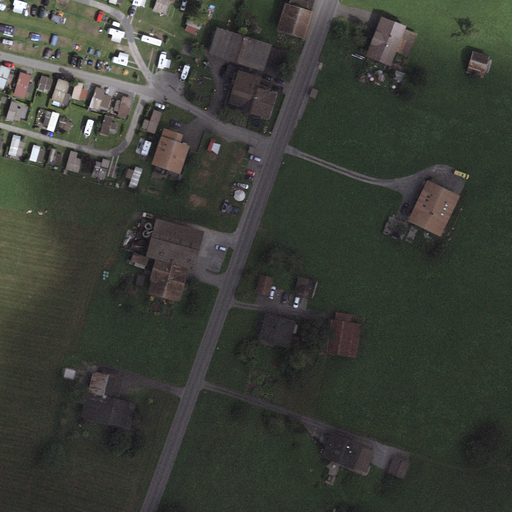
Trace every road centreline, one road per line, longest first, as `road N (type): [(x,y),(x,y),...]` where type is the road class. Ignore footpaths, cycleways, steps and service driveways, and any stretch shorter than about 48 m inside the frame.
road 1 (tertiary): [(278,147),(147,511)]
road 2 (unclassified): [(0,54),(156,94),(278,147)]
road 3 (secondary): [(329,0),(278,147)]
